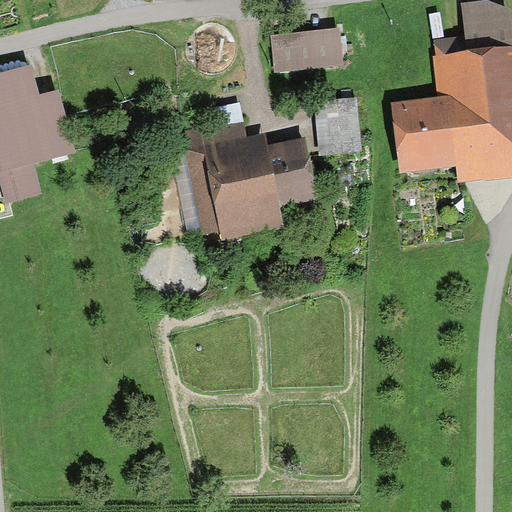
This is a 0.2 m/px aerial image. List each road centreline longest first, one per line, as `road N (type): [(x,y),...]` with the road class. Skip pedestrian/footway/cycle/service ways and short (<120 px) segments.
road 1 (residential): [(0,45),(141,15),(291,0)]
road 2 (residential): [(483,511),(490,314),(511,224)]
